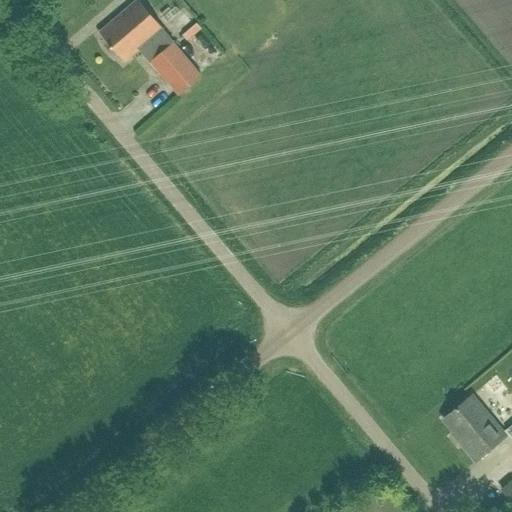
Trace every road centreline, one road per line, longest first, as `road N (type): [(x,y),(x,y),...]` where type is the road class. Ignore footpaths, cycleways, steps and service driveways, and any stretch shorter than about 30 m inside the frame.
road 1 (unclassified): [(288,332),(6,0)]
road 2 (unclassified): [(62,511),(288,332)]
road 3 (unclassified): [(288,332),(511,156)]
road 4 (unclassified): [(441,511),(288,332)]
